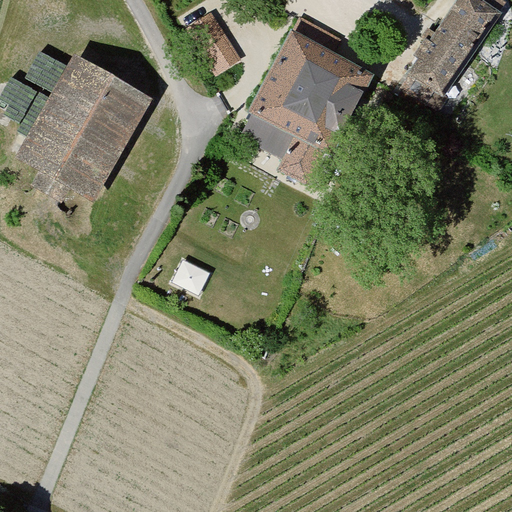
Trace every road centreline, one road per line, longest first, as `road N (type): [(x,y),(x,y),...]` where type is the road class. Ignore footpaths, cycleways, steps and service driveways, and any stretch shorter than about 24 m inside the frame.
road 1 (track): [(191,119),(157,184),(36,511)]
road 2 (track): [(282,0),(281,19),(241,77),(191,119)]
road 3 (track): [(135,0),(191,119)]
